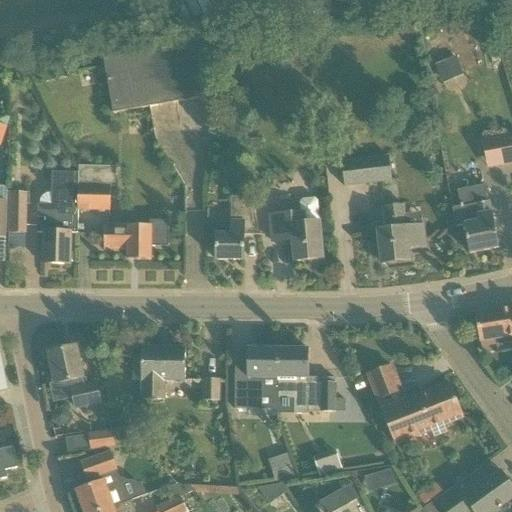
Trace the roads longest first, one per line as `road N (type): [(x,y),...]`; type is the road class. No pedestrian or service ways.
road 1 (tertiary): [(420,305),(13,317)]
road 2 (residential): [(44,496),(13,317)]
road 3 (residential): [(511,433),(420,305)]
